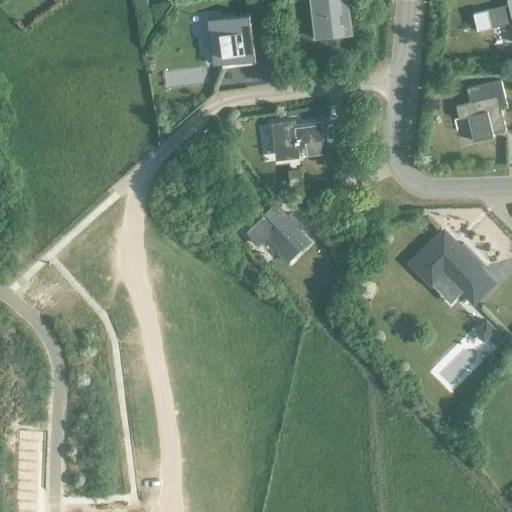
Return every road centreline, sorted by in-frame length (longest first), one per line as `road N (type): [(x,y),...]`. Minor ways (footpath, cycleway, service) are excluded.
road 1 (unclassified): [(138,170),(221,100),(399,79)]
road 2 (unclassified): [(482,188),(428,188),(397,166),(399,79)]
